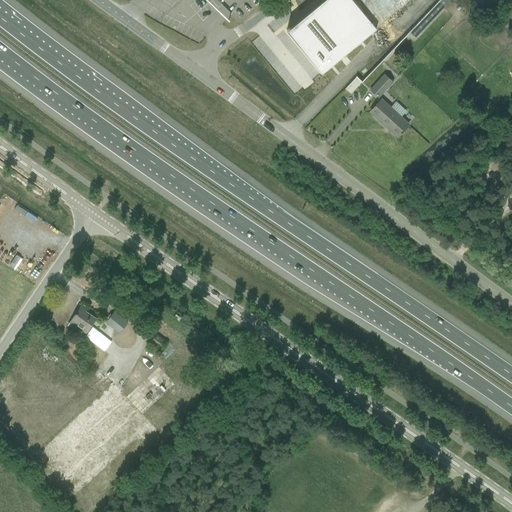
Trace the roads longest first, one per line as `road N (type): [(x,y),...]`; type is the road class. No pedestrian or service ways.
road 1 (motorway): [(511,376),(178,151),(0,17)]
road 2 (motorway): [(0,50),(511,408)]
road 3 (tertiary): [(511,504),(97,215)]
road 4 (unclassified): [(511,302),(196,69)]
road 5 (unknown): [(59,274),(148,329),(154,347),(137,361),(118,350),(107,330)]
road 6 (unclassified): [(0,365),(97,215)]
road 7 (tertiary): [(97,215),(0,144)]
